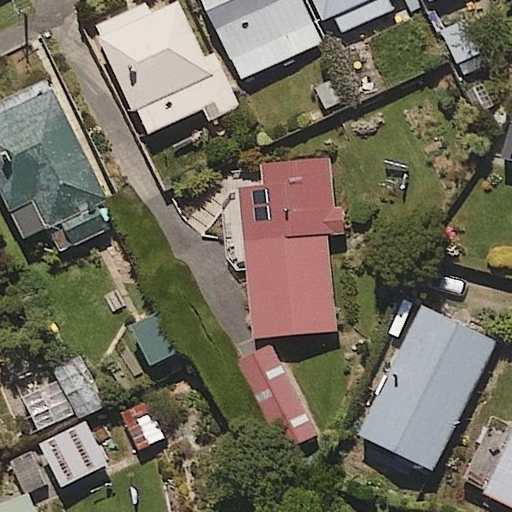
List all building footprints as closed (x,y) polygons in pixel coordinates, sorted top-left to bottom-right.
[(239,102),(183,0),(143,0),(93,27),(150,131),(201,104),(209,118),(239,102)] [(321,40),(303,0),(210,0),(244,75),(321,40)] [(322,0),(337,32),(393,7),(390,0),(322,0)] [(470,15),(444,24),(462,72),(488,62),(470,15)] [(119,221),(52,83),(0,107),(0,177),(27,233),(51,222),(63,247),(119,221)] [(511,123),(503,153),(511,155),(511,123)] [(337,231),(332,156),(265,160),(266,183),(242,184),(244,205),(231,206),(234,254),(250,253),(255,330),(336,326),(330,231),(337,231)] [(498,337),(426,300),(402,347),(394,344),(354,424),(434,464),(498,337)] [(178,348),(158,308),(133,320),(153,360),(178,348)] [(153,397),(121,413),(140,452),(172,437),(153,397)] [(84,425),(49,440),(65,476),(100,461),(84,425)] [(511,434),(487,485),(511,497),(511,434)] [(0,511),(35,511),(26,490),(0,500),(0,511)]
